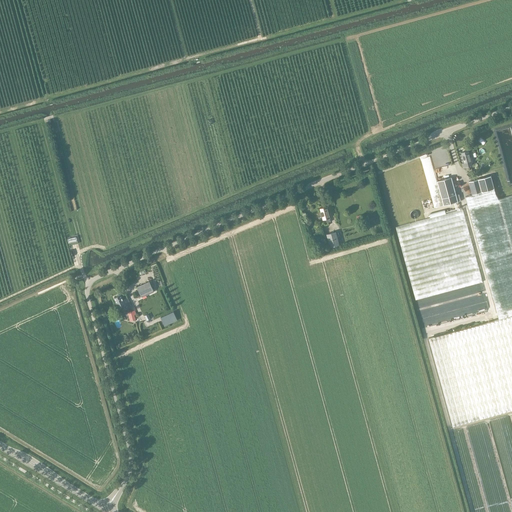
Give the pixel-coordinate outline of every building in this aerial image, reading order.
[(468,150),(461,152),(464,163),(462,163),(463,168),(472,165),(468,150)] [(442,206),(429,157),(421,159),(434,208),(442,206)] [(420,199),(425,197),(415,161),(400,165),(402,170),(391,173),(392,177),(383,179),(389,200),(392,200),(392,199),(394,198),(394,201),(398,200),(399,201),(396,202),(396,205),(398,204),(398,206),(420,200),(420,199)] [(496,194),(494,189),(490,176),(477,179),(468,182),(469,182),(472,195),(465,197),(468,208),(483,264),(498,319),(511,315),(511,195),(499,199),(496,194)] [(443,205),(458,201),(451,177),(437,181),(443,205)] [(326,223),(330,222),(329,218),(326,207),(320,209),(323,219),(325,219),(326,223)] [(415,300),(482,282),(462,209),(396,227),(415,300)] [(330,247),(339,245),(335,232),(326,234),(330,247)] [(149,281),(137,287),(141,295),(153,290),(152,287),(149,281)] [(126,298),(123,299),(121,294),(114,297),(119,308),(121,306),(123,310),(130,307),(129,305),(130,304),(129,303),(128,303),(126,298)] [(177,320),(173,311),(160,317),(164,326),(177,320)] [(511,409),(511,315),(498,319),(428,338),(452,426),(511,409)]
